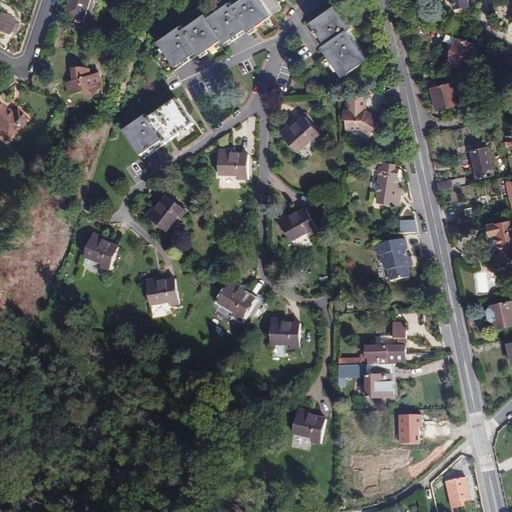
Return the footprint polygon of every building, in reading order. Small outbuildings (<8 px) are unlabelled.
[(69,0),(65,14),(74,17),(84,21),(91,0),(69,0)] [(91,0),(84,21),(74,17),(73,21),(89,26),(93,24),(94,19),(98,18),(96,14),(99,3),(97,0),(91,0)] [(259,0),(246,0),(232,10),(230,6),(208,20),(225,46),(247,31),(250,35),(273,20),(271,17),(259,0)] [(275,0),(259,0),(271,17),(282,10),(275,0)] [(428,10),(432,0),(416,0),(415,5),(428,10)] [(469,0),(453,0),(455,9),(470,7),(469,0)] [(350,36),(354,32),(336,8),(311,25),(328,48),(324,51),(345,80),(369,62),(350,36)] [(14,18),(0,14),(0,31),(8,34),(9,31),(14,33),(17,24),(12,22),(14,18)] [(180,30),(159,45),(176,70),(197,55),(201,58),(223,43),(206,19),(183,35),(180,30)] [(467,69),(476,43),(459,37),(456,45),(454,45),(451,54),(452,55),(449,63),(467,69)] [(74,79),(66,82),(69,94),(82,90),(90,99),(95,94),(98,97),(102,96),(103,91),(101,85),(103,84),(99,72),(91,75),(90,68),(73,67),(74,79)] [(439,81),(440,73),(426,70),(424,79),(439,81)] [(434,96),(455,91),(454,86),(433,92),(434,96)] [(437,107),(458,102),(455,91),(434,96),(437,107)] [(366,111),(367,96),(348,96),(348,110),(343,110),(343,119),(346,120),(346,129),(361,129),(371,136),(381,120),(366,111)] [(459,106),(458,102),(437,107),(438,111),(459,106)] [(146,119),(123,134),(141,161),(164,146),(167,149),(196,130),(179,104),(149,124),(146,119)] [(0,134),(5,140),(26,119),(16,110),(11,116),(0,106),(0,134)] [(323,135),(305,116),(293,128),(290,125),(281,133),(298,152),(313,139),(315,142),(323,135)] [(489,147),(472,151),(478,179),(495,175),(489,147)] [(249,181),(249,155),(232,155),(232,151),(220,151),(219,177),(239,177),(238,180),(249,181)] [(377,161),(366,167),(366,169),(380,171),(382,162),(377,161)] [(382,162),(380,171),(377,194),(380,195),(378,204),(400,207),(402,188),(398,187),(401,169),(398,169),(395,168),(396,164),(382,162)] [(439,192),(467,186),(465,177),(437,183),(439,192)] [(188,212),(168,196),(158,210),(155,208),(147,218),(168,233),(179,218),(181,220),(188,212)] [(478,206),(465,209),(467,218),(480,215),(478,206)] [(320,231),(307,209),(292,218),(290,215),(280,221),(292,243),(310,232),(312,236),(320,231)] [(401,221),(401,234),(419,233),(417,220),(401,221)] [(511,262),(511,220),(487,226),(489,238),(496,236),(500,253),(496,254),(499,265),(511,262)] [(105,238),(94,234),(85,257),(103,265),(102,268),(111,271),(121,248),(104,242),(105,238)] [(391,280),(409,276),(408,266),(412,266),(411,257),(407,257),(406,249),(407,249),(406,239),(376,244),(377,252),(379,252),(379,254),(380,254),(382,259),(386,262),(387,269),(388,269),(391,280)] [(159,282),(159,279),(146,282),(151,306),(170,302),(171,306),(181,304),(176,280),(159,282)] [(243,288),(233,281),(220,304),(237,313),(235,317),(244,322),(256,300),(241,291),(243,288)] [(511,302),(491,307),(491,308),(495,323),(496,331),(511,327),(511,302)] [(285,324),(284,320),(272,320),(272,345),(291,346),(292,349),(301,349),(302,324),(285,324)] [(406,339),(408,339),(407,324),(394,323),(394,339),(400,339),(400,347),(367,348),(367,359),(340,360),(339,388),(346,388),(346,378),(366,378),(367,399),(395,398),(393,365),(407,365),(406,339)] [(310,411),(299,409),(293,434),(313,439),(313,443),(323,444),(328,419),(310,415),(310,411)] [(471,499),(468,478),(447,482),(452,508),(465,506),(464,501),(471,499)] [(380,511),(376,503),(358,511),(380,511)]
